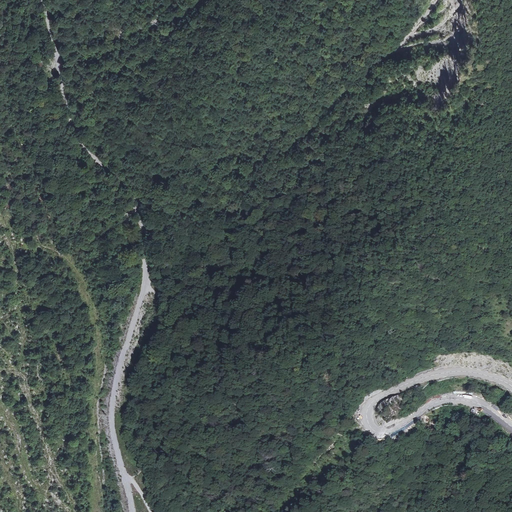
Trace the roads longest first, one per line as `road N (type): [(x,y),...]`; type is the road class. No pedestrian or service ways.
road 1 (secondary): [(511,387),(474,371),(440,372),(383,392),(365,412),(374,429),(392,430),(436,402),(465,399),(511,427)]
road 2 (track): [(43,0),(62,110),(83,149),(134,204),(144,283)]
road 3 (track): [(144,283),(112,423),(132,511)]
